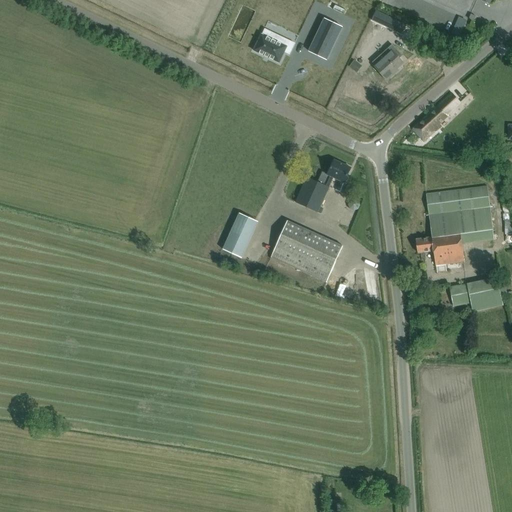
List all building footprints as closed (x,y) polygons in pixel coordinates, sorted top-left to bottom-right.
[(387,16),(383,26),(390,29),(395,20),(387,16)] [(324,19),(309,51),(327,60),(342,27),(324,19)] [(261,34),(254,51),(279,63),(284,52),(289,54),(295,44),(289,41),(286,46),(271,39),(274,34),(265,30),(263,35),(261,34)] [(403,63),(392,50),(374,66),(386,80),(394,73),(392,72),(403,63)] [(354,60),(349,67),(357,73),(362,66),(354,60)] [(369,68),(362,75),(374,87),(381,81),(369,68)] [(473,103),(480,94),(474,90),(468,99),(473,103)] [(446,115),(460,102),(452,93),(412,129),(423,142),(441,126),(439,124),(447,117),(446,115)] [(296,203),(317,212),(333,177),(344,182),(351,168),(334,160),(328,174),(322,172),(317,182),(307,177),(296,203)] [(494,240),(487,186),(426,194),(432,237),(416,239),(418,253),(433,251),(435,265),(464,262),(462,243),(494,240)] [(367,224),(370,207),(364,206),(361,223),(367,224)] [(223,250),(241,258),(258,222),(239,213),(223,250)] [(287,221),(271,257),(326,282),(343,246),(287,221)] [(442,293),(445,308),(471,303),(472,312),(503,305),(497,277),(449,288),(450,291),(442,293)] [(342,511),(343,501),(332,501),(331,511),(342,511)]
